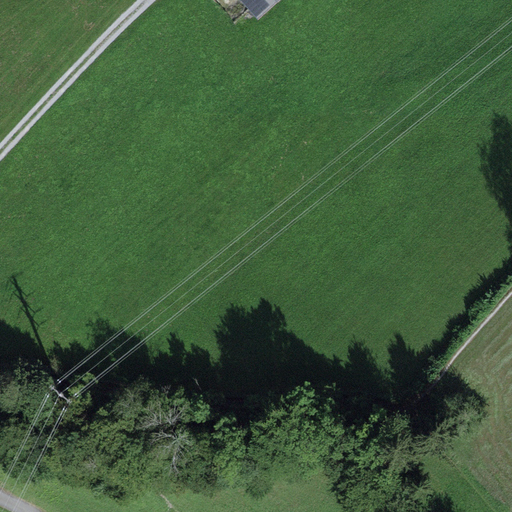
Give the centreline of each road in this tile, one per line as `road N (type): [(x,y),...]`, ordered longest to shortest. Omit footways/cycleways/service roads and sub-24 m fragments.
road 1 (trunk): [(257,0),(0,264)]
road 2 (track): [(0,148),(144,0)]
